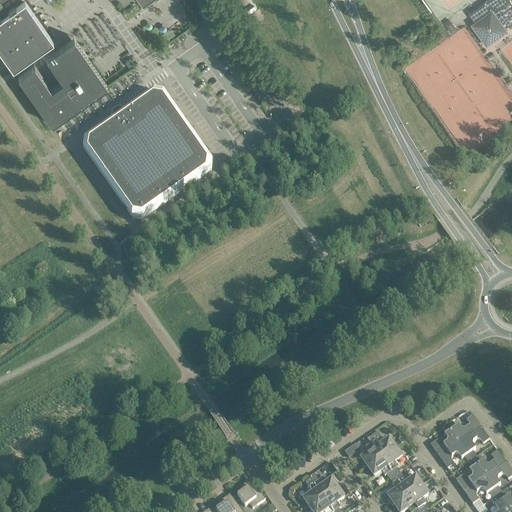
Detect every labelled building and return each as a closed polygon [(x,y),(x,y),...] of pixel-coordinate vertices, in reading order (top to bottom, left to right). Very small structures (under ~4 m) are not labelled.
[(0,0),(0,50),(12,68),(53,39),(24,0),(140,0),(141,1),(142,0),(0,0)] [(511,22),(511,4),(509,0),(492,12),(491,11),(473,24),(486,43),(504,30),(503,29),(511,22)] [(73,37),(45,57),(62,80),(51,88),(34,64),(17,76),(51,124),(107,85),(73,37)] [(164,94),(155,92),(130,110),(131,112),(127,115),(125,112),(121,115),(118,111),(115,113),(118,117),(114,120),(116,123),(112,126),(110,123),(85,141),(84,150),(120,201),(132,219),(142,221),(211,172),(212,163),(200,145),(164,94)] [(452,422),(447,425),(460,443),(481,428),(479,426),(478,427),(476,423),(477,422),(472,416),(466,421),(469,425),(468,428),(465,430),(462,430),(459,426),(456,428),(452,422)] [(460,443),(447,425),(443,428),(447,434),(444,436),(447,440),(447,443),(443,446),(440,445),(437,441),(431,446),(436,453),(437,452),(438,455),(437,455),(439,458),(460,443)] [(483,431),(481,428),(460,443),(473,461),(477,458),(473,452),(476,450),(473,446),(473,443),(477,440),(480,441),(483,445),(489,440),(484,433),(483,434),(482,431),(483,431)] [(373,436),(368,439),(382,458),(396,448),(389,439),(382,444),(378,439),(377,441),(373,436)] [(382,458),(368,439),(363,443),(367,448),(365,449),(368,454),(361,459),(368,468),(382,458)] [(473,461),(460,443),(439,458),(441,460),(442,459),(443,462),(442,462),(448,470),(454,465),(451,461),(452,458),(455,455),(458,456),(461,460),(464,458),(468,464),(473,461)] [(402,457),(396,448),(382,458),(395,477),(400,474),(396,469),(398,468),(395,463),(402,457)] [(345,452),(345,453),(349,458),(354,455),(350,449),(345,452)] [(481,463),(477,458),(473,461),(485,478),(506,464),(504,461),(503,462),(499,456),(500,456),(497,452),(491,456),(494,460),(493,463),(490,466),(487,465),(484,461),(481,463)] [(395,477),(382,458),(368,468),(374,477),(381,472),(385,477),(387,476),(390,481),(395,477)] [(485,478),(473,461),(468,464),(472,469),(469,471),(472,476),(472,479),(468,481),(465,481),(462,477),(456,481),(461,489),(462,488),(463,490),(463,491),(464,493),(485,478)] [(508,466),(506,464),(485,478),(498,496),(502,493),(498,487),(501,485),(498,481),(498,478),(502,476),(505,476),(508,480),(511,477),(511,472),(509,468),(508,469),(507,467),(508,466)] [(403,478),(400,474),(395,477),(408,496),(422,486),(416,477),(409,482),(405,477),(403,478)] [(315,477),(311,480),(324,499),(338,489),(332,480),(324,485),(321,480),(319,481),(315,477)] [(408,496),(395,477),(390,481),(393,485),(391,487),(395,492),(388,497),(394,506),(408,496)] [(498,496),(485,478),(464,493),(466,495),(467,495),(468,497),(467,498),(473,505),(479,501),(476,497),(477,494),(480,491),(483,491),(486,496),(489,494),(493,499),(498,496)] [(324,499),(311,480),(306,484),(309,488),(307,490),(311,495),(303,500),(310,509),(324,499)] [(237,496),(245,507),(249,505),(253,509),(265,501),(251,481),(244,485),(247,489),(237,496)] [(429,495),(422,486),(408,496),(419,511),(425,511),(426,511),(423,507),(425,505),(421,500),(429,495)] [(344,498),(338,489),(324,499),(333,511),(340,511),(339,510),(341,508),(337,503),(344,498)] [(506,499),(502,493),(498,496),(508,511),(511,511),(511,500),(511,501),(509,497),(506,499)] [(224,500),(226,504),(216,511),(217,511),(241,511),(230,495),(224,500)] [(419,511),(408,496),(394,506),(398,511),(404,511),(408,510),(409,511),(419,511)] [(508,511),(498,496),(493,499),(491,500),(496,506),(494,507),(497,511),(487,511),(508,511)] [(333,511),(324,499),(310,509),(311,511),(333,511)]
